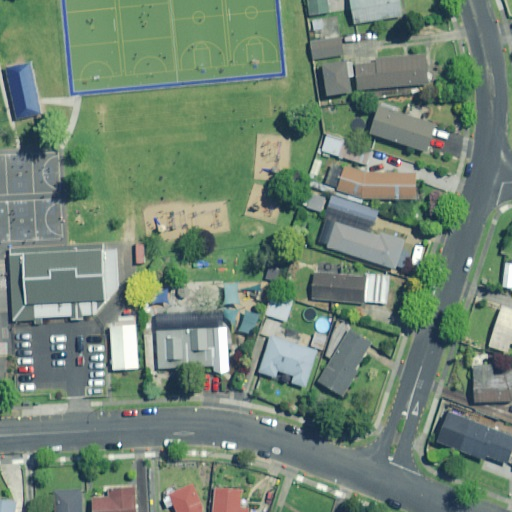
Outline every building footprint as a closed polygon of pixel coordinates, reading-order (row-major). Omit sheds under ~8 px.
[(330,13),(328,0),(308,0),(310,16),(330,13)] [(403,17),(400,0),(350,0),(354,24),(403,17)] [(345,55),(342,38),(318,42),(320,59),(345,55)] [(422,51),(324,62),(328,96),(425,85),(422,51)] [(31,61),(5,67),(16,117),(42,111),(31,61)] [(437,126),(378,107),(369,133),(428,153),(429,150),(456,159),(464,137),(437,128),(437,126)] [(372,150),(327,136),(322,152),(368,166),(372,150)] [(365,174),(332,165),(326,186),(338,189),(337,191),(364,199),(416,200),(417,175),(365,174)] [(322,212),(327,197),(307,191),(302,206),(322,212)] [(331,199),(326,214),(331,215),(321,245),(396,270),(405,242),(373,231),(379,212),(332,196),(331,199)] [(103,245),(9,249),(12,317),(35,317),(34,303),(106,301),(103,245)] [(390,277),(364,275),(364,278),(313,274),(311,300),(387,305),(390,277)] [(294,300),(273,294),(266,315),(287,321),(294,300)] [(511,309),(503,306),(489,346),(508,352),(511,343),(511,309)] [(134,324),(111,325),(113,371),(136,370),(134,324)] [(227,326),(156,329),(157,370),(228,367),(227,326)] [(372,343),(349,331),(321,384),(345,396),(372,343)] [(327,336),(317,332),(312,346),(322,350),(327,336)] [(318,351),(271,336),(260,373),(276,378),(278,371),(295,376),(293,383),(306,387),(318,351)] [(511,371),(494,376),(493,355),(482,355),(482,360),(474,360),(475,403),(511,401),(511,371)] [(511,454),(511,437),(449,414),(439,442),(486,460),(487,458),(508,466),(511,454)] [(202,511),(203,510),(195,484),(164,497),(169,509),(175,507),(176,510),(176,511),(202,511)] [(138,511),(137,488),(111,489),(111,498),(94,500),(94,511),(138,511)] [(83,511),(82,490),(55,491),(56,511),(83,511)] [(243,492),(216,490),(213,511),(248,511),(249,506),(242,505),(243,492)] [(0,511),(15,511),(16,501),(0,500),(0,511)]
